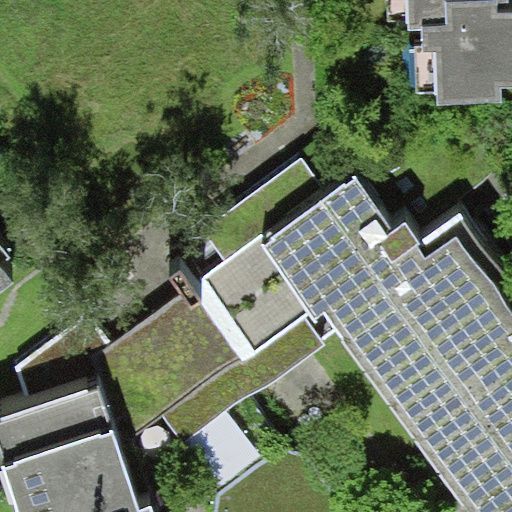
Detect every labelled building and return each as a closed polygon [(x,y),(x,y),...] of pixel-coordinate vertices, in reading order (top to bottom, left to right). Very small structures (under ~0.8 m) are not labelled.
[(511,0),(408,0),(408,13),(421,12),(422,33),(436,33),(437,85),(501,82),(500,68),(511,67),(511,0)] [(205,380),(207,379),(225,404),(267,373),(324,330),(304,303),(323,289),(343,316),(354,309),(503,511),(511,511),(511,263),(459,191),(498,162),(472,127),(404,121),(322,181),(301,152),(205,222),(227,253),(202,269),(180,239),(169,247),(201,291),(169,315),(168,326),(190,356),(175,368),(189,388),(203,377),(205,380)] [(0,271),(13,262),(0,245),(0,271)] [(125,489),(95,399),(107,396),(112,411),(147,385),(88,308),(17,360),(26,389),(1,397),(38,511),(158,511),(149,481),(125,489)] [(355,511),(306,445),(284,441),(216,491),(212,511),(355,511)]
